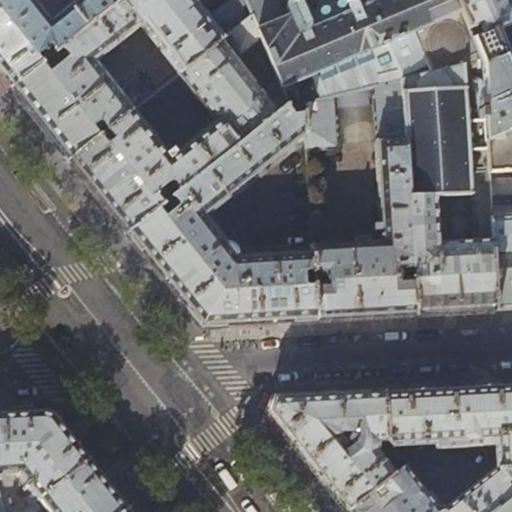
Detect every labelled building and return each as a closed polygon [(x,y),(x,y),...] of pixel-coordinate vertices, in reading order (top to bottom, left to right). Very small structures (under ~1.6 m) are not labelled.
[(121,0),(0,0),(0,73),(11,88),(121,0)] [(140,25),(179,74),(252,16),(244,0),(121,0),(11,88),(40,125),(69,161),(131,111),(92,62),(140,25)] [(244,0),(252,16),(261,38),(290,108),(303,105),(310,103),(301,80),(400,38),(407,56),(414,53),(417,59),(374,77),(378,88),(401,83),(409,198),(416,315),(447,314),(479,312),(474,242),(438,244),(435,197),(470,195),(465,110),(484,109),(481,60),(473,40),(456,0),(382,0),(361,9),(349,14),(326,25),(322,14),(307,20),(305,24),(296,19),(290,22),(289,17),(284,19),(275,0),(244,0)] [(511,2),(511,0),(456,0),(473,40),(497,30),(511,23),(511,2)] [(273,109),(235,59),(261,38),(252,16),(179,74),(216,122),(175,154),(172,150),(166,155),(131,111),(69,161),(97,197),(126,234),(282,112),(277,106),(273,109)] [(511,66),(497,30),(473,40),(481,60),(484,109),(486,144),(511,132),(511,66)] [(337,147),(337,146),(375,143),(381,243),(312,247),(312,254),(316,321),(374,318),(416,315),(409,198),(401,83),(378,88),(310,103),(303,105),(304,135),(305,152),(333,151),(334,150),(336,149),(337,147)] [(303,105),(290,108),(284,110),(282,112),(126,234),(161,278),(201,328),(265,324),(316,321),(312,254),(236,258),(235,253),(233,249),(232,248),(230,246),(228,245),(225,244),(204,217),(226,199),(226,196),(304,135),(303,105)] [(511,132),(486,144),(488,171),(511,170),(511,214),(490,216),(492,241),(495,311),(511,309),(511,132)] [(492,241),(474,242),(479,312),(495,311),(492,241)] [(511,384),(447,388),(384,392),(386,441),(390,446),(433,444),(434,450),(478,447),(478,446),(494,445),(495,467),(507,481),(511,480),(511,384)] [(386,441),(384,392),(346,394),(273,398),(267,412),(307,463),(345,511),(347,511),(393,475),(374,450),(376,449),(381,449),(389,457),(395,451),(390,446),(386,441)] [(0,413),(0,511),(5,511),(0,498),(0,477),(1,477),(1,476),(1,475),(17,475),(32,493),(25,499),(29,506),(88,459),(77,445),(56,419),(39,412),(11,413),(0,413)] [(88,459),(29,506),(21,511),(37,511),(44,507),(47,511),(124,511),(128,509),(109,485),(88,459)] [(490,511),(511,494),(511,487),(507,481),(495,467),(443,509),(442,508),(440,507),(438,507),(435,508),(402,468),(393,475),(347,511),(490,511)] [(511,511),(511,494),(490,511),(511,511)]
